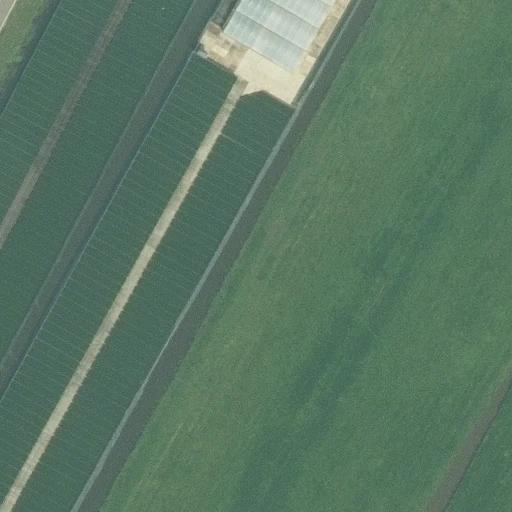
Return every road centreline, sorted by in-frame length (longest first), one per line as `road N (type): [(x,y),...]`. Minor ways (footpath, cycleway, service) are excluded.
road 1 (track): [(290,0),(3,511)]
road 2 (track): [(0,240),(128,0)]
